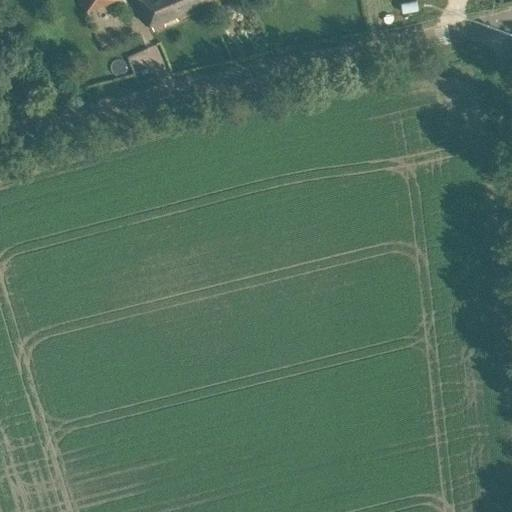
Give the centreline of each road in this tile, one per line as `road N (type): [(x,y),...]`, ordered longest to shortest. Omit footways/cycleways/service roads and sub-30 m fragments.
road 1 (unclassified): [(0,130),(496,29)]
road 2 (unclassified): [(511,153),(496,29)]
